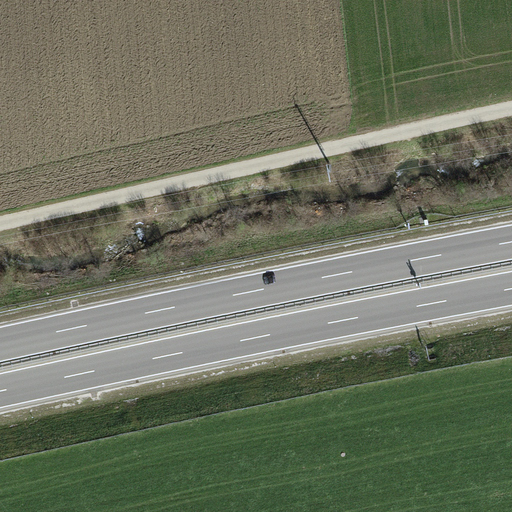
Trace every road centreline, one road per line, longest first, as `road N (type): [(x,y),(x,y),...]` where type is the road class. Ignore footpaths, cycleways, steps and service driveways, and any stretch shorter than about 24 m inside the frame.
road 1 (track): [(0,213),(251,154),(511,109)]
road 2 (motorway): [(0,390),(511,289)]
road 3 (motorway): [(511,242),(0,343)]
